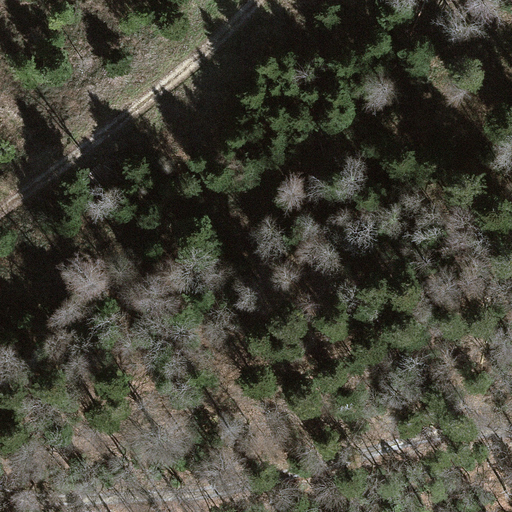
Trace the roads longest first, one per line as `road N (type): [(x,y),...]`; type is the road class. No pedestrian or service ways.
road 1 (track): [(511,430),(443,427),(262,490),(62,498)]
road 2 (track): [(254,0),(0,212)]
